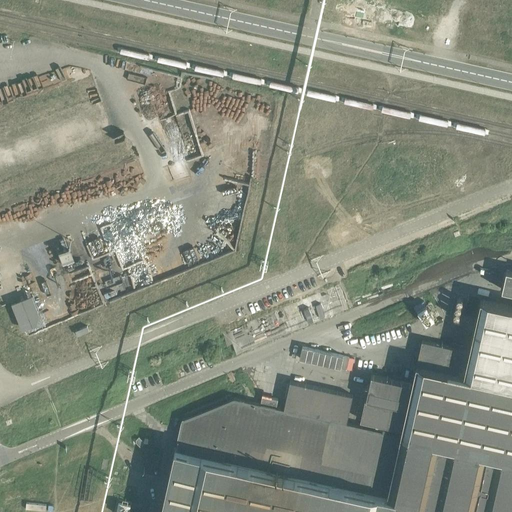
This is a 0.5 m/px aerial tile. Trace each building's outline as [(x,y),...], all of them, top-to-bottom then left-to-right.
[(63,261),(75,258),(71,246),(60,250),(63,261)] [(501,289),(511,291),(511,270),(506,269),(505,269),(505,270),(503,278),(502,280),(501,285),(501,288),(500,289),(501,289)] [(228,333),(236,353),(348,307),(340,287),(341,287),(339,284),(225,330),(227,334),(228,333)] [(12,301),(22,328),(43,321),(33,293),(12,301)] [(511,511),(511,305),(499,303),(490,300),(487,300),(480,298),(480,300),(480,301),(477,314),(476,318),(475,320),(475,323),(473,328),(473,330),(472,332),(473,332),(473,333),(471,341),(470,341),(470,342),(468,350),(453,347),(442,344),(422,340),(421,342),(420,346),(420,348),(418,356),(417,359),(417,360),(416,363),(417,363),(416,367),(415,370),(414,374),(413,380),(412,381),(412,383),(402,381),(401,380),(391,378),(371,374),(369,385),(368,385),(368,386),(368,389),(366,399),(365,399),(362,413),(361,419),(360,422),(360,425),(355,424),(353,423),(346,422),(353,395),(334,391),(290,381),(290,380),(289,380),(289,381),(289,384),(288,388),(286,395),(285,400),(285,401),(284,406),(283,408),(276,406),(278,398),(262,395),(260,402),(234,397),(230,398),(227,400),(226,396),(225,395),(225,396),(210,402),(199,407),(188,411),(187,411),(187,412),(185,413),(186,415),(186,417),(182,418),(181,421),(179,430),(177,439),(178,440),(178,443),(177,445),(176,448),(175,448),(173,458),(168,480),(167,485),(163,505),(161,511),(511,511)] [(435,318),(426,305),(417,310),(419,314),(426,324),(435,318)] [(349,357),(313,348),(302,346),(300,354),(299,358),(346,368),(349,357)] [(140,446),(143,443),(144,442),(144,441),(139,437),(136,440),(136,442),(140,446)] [(46,505),(26,502),(25,508),(46,511),(46,505)]
